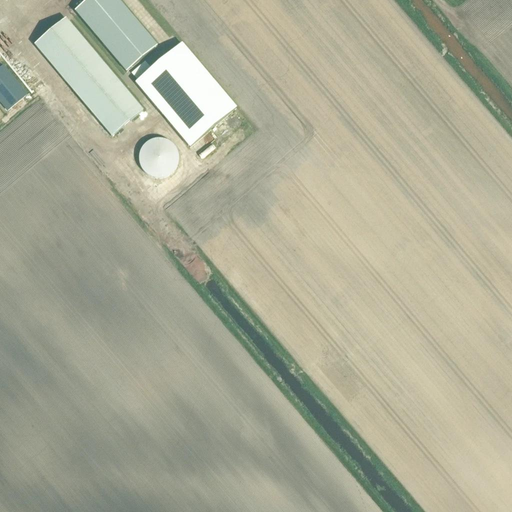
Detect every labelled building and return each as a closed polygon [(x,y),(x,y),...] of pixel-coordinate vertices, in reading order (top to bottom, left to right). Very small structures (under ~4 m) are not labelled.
[(89,0),(75,12),(126,74),(157,48),(116,0),(89,0)] [(34,47),(111,139),(142,113),(65,20),(34,47)] [(182,45),(135,84),(190,149),(236,110),(182,45)] [(145,62),(151,69),(163,60),(157,53),(145,62)] [(29,95),(27,96),(3,67),(0,69),(0,104),(7,113),(24,99),(28,103),(33,100),(29,95)] [(219,150),(224,155),(241,139),(236,133),(219,150)] [(175,141),(140,142),(141,178),(177,177),(175,141)]
